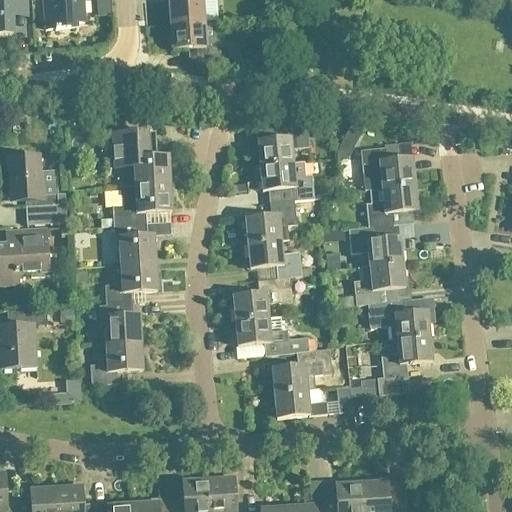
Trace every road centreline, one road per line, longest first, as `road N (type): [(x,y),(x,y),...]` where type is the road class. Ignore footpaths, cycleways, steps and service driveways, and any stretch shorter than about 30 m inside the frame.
road 1 (residential): [(207,448),(196,251),(219,141)]
road 2 (residential): [(207,448),(484,425)]
road 3 (residential): [(484,425),(454,165)]
road 4 (residential): [(0,438),(81,454),(207,448)]
road 5 (residential): [(128,0),(130,51),(108,78),(0,83)]
